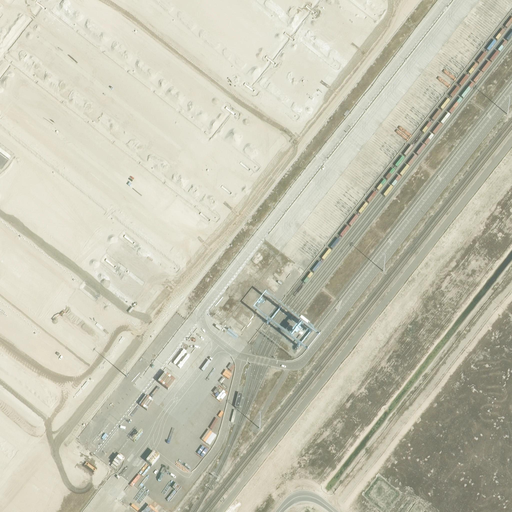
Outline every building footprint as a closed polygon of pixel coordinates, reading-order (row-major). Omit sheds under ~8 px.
[(140,358),(133,368),(135,369),(131,374),(147,386),(158,370),(140,358)] [(120,407),(127,398),(117,390),(109,399),(120,407)] [(239,409),(243,395),(238,394),(234,408),(239,409)] [(122,408),(124,410),(131,402),(129,400),(122,408)] [(104,408),(114,416),(118,412),(108,404),(104,408)] [(123,438),(105,462),(115,469),(133,445),(123,438)] [(132,482),(126,492),(136,499),(142,488),(132,482)] [(123,511),(127,507),(117,500),(108,511),(123,511)]
